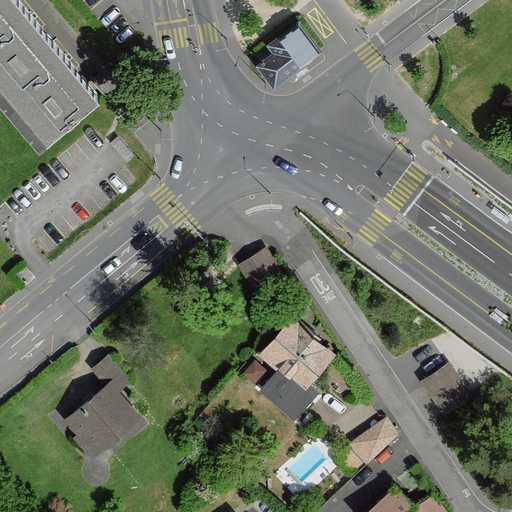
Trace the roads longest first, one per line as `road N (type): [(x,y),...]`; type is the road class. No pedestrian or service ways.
road 1 (tertiary): [(0,361),(271,140)]
road 2 (tertiary): [(271,140),(315,186),(511,330)]
road 3 (residential): [(313,264),(472,511)]
road 4 (tertiary): [(511,260),(405,187),(337,153),(271,140)]
road 5 (unclassified): [(448,0),(271,140)]
road 6 (tertiary): [(180,0),(218,102),(271,140)]
